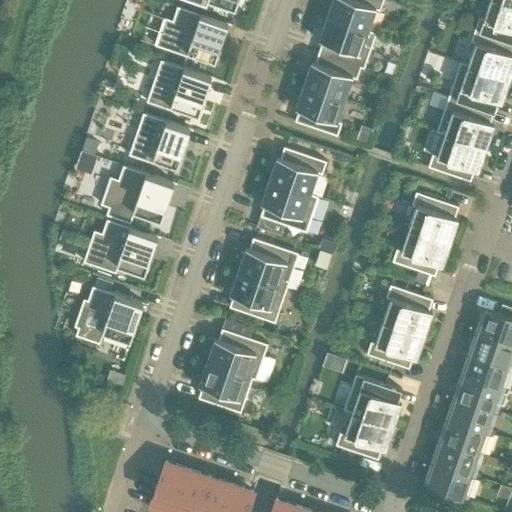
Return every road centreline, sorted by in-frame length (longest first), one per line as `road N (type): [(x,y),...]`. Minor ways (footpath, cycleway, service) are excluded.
road 1 (residential): [(391,505),(144,422),(287,0)]
road 2 (residential): [(391,505),(511,137)]
